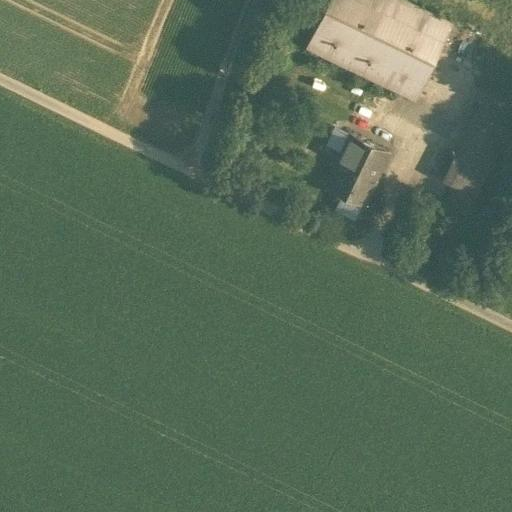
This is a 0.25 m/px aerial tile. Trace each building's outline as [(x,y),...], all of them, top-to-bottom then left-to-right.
[(451,21),(407,0),(326,0),(305,43),(414,95),(451,21)] [(511,98),(485,85),(452,152),(485,168),(511,111),(511,98)] [(322,142),(340,151),(349,132),(331,124),(322,142)] [(388,149),(349,131),(349,132),(340,151),(325,182),(342,190),(343,190),(345,186),(363,195),(361,199),(362,200),(363,200),(388,149)] [(248,148),(237,144),(232,159),(243,163),(248,148)] [(485,168),(452,152),(441,175),(474,191),(485,168)] [(473,192),(454,183),(449,193),(468,202),(473,192)] [(363,195),(345,186),(343,190),(342,190),(335,205),(354,215),(362,200),(361,199),(363,195)] [(468,202),(449,193),(445,203),(463,212),(468,202)]
